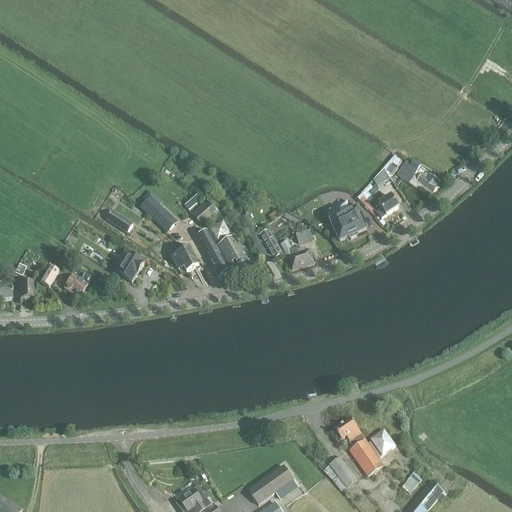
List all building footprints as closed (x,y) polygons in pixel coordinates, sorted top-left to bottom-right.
[(438,186),(440,184),(429,176),(429,177),(426,175),(423,178),(422,177),(419,180),(414,176),(421,167),(414,162),(406,163),(397,176),(403,181),(417,191),(420,187),(431,196),(439,187),(438,186)] [(390,181),(384,171),(374,182),(377,188),(390,181)] [(229,194),(232,197),(234,200),(238,195),(233,190),(229,194)] [(191,211),(202,199),(196,193),(185,205),(191,211)] [(364,198),(360,202),(365,208),(375,218),(378,215),(368,205),(370,203),(373,200),(368,194),(364,198)] [(151,198),(141,209),(168,235),(178,224),(151,198)] [(387,218),(399,210),(397,206),(398,205),(396,201),(394,202),(392,198),(379,206),(381,208),(383,213),(378,216),(381,221),(387,218)] [(212,208),(207,202),(199,208),(191,215),(201,228),(217,215),(212,208)] [(350,240),(350,241),(351,241),(351,240),(358,237),(358,238),(359,237),(358,236),(358,237),(357,235),(367,231),(358,212),(353,214),(348,203),(327,212),(340,242),(349,238),(350,240)] [(133,226),(113,212),(107,222),(127,235),(133,226)] [(286,215),(284,219),(297,226),(299,222),(288,216),(286,215)] [(212,228),(218,240),(231,233),(225,221),(212,228)] [(197,238),(198,240),(219,278),(230,272),(208,231),(197,238)] [(295,236),(296,237),(299,245),(313,241),(310,231),(295,236)] [(283,256),(269,232),(259,238),(273,262),(283,256)] [(240,281),(255,273),(248,262),(234,236),(219,246),(232,272),(234,270),(240,281)] [(284,258),(290,256),(288,250),(290,248),(287,242),(281,247),(284,252),(284,258)] [(289,258),(292,270),(292,271),(314,264),(310,251),(306,253),(304,248),(298,251),(297,248),(290,251),(292,257),(289,258)] [(178,257),(173,260),(179,272),(184,269),(187,275),(200,268),(192,254),(190,250),(178,257)] [(138,277),(145,266),(131,258),(131,257),(119,277),(132,285),(137,277),(138,277)] [(15,276),(20,277),(24,269),(20,266),(15,276)] [(49,289),(53,283),(58,274),(49,269),(40,283),(49,289)] [(86,273),(81,280),(86,283),(90,276),(86,273)] [(73,277),(65,289),(64,290),(79,299),(88,286),(73,277)] [(19,302),(33,302),(33,286),(27,286),(27,281),(22,281),(22,285),(19,286),(19,302)] [(0,302),(12,302),(12,288),(0,288),(0,302)] [(384,468),(378,459),(373,452),(365,441),(350,420),(335,431),(342,442),(346,439),(353,449),(349,452),(368,479),(384,468)] [(376,450),(373,452),(378,459),(381,457),(382,458),(396,448),(383,431),(370,441),(376,450)] [(347,490),(358,481),(341,458),(329,466),(347,490)] [(284,468),(249,493),(259,507),(259,506),(261,509),(270,502),(269,500),(276,495),(280,500),(298,487),(284,468)] [(405,487),(411,493),(421,482),(415,476),(405,487)] [(428,511),(445,493),(431,482),(406,511),(428,511)] [(194,490),(178,501),(179,502),(176,504),(181,511),(219,511),(216,508),(213,510),(198,489),(195,491),(194,490)] [(0,511),(21,511),(23,510),(0,496),(0,511)]
